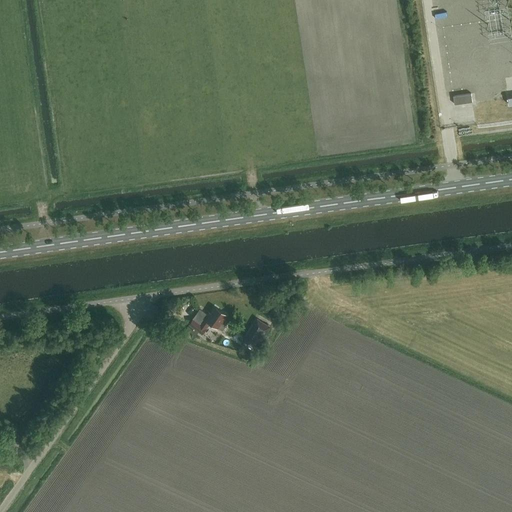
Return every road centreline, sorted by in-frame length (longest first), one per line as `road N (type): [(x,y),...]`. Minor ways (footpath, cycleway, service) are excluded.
road 1 (primary): [(0,251),(511,179)]
road 2 (unclassified): [(0,511),(148,297)]
road 3 (unclassified): [(0,317),(148,297)]
